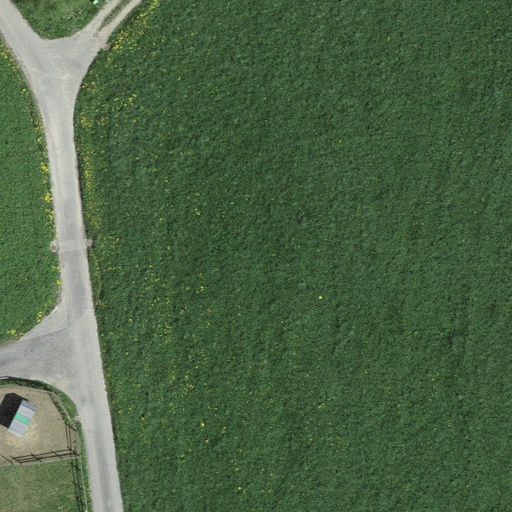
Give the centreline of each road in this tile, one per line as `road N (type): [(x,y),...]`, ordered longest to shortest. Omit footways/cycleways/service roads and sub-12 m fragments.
road 1 (track): [(55,78),(89,354)]
road 2 (residential): [(89,354),(108,511)]
